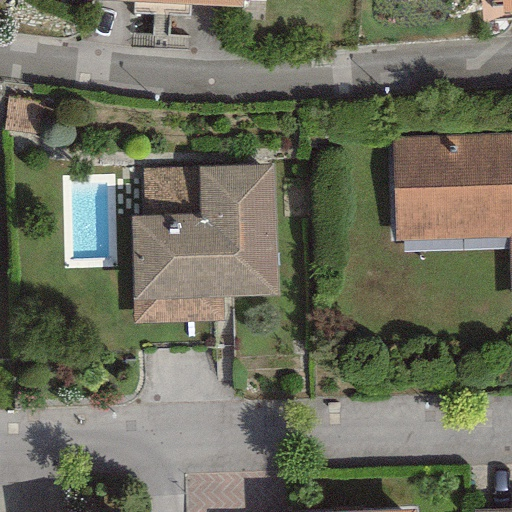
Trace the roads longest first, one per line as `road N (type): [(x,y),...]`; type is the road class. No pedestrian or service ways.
road 1 (residential): [(511,72),(185,90),(0,71)]
road 2 (residential): [(167,445),(511,429)]
road 3 (residential): [(0,453),(167,445)]
